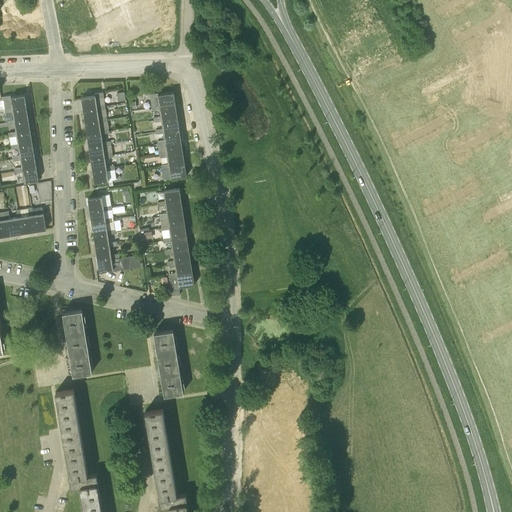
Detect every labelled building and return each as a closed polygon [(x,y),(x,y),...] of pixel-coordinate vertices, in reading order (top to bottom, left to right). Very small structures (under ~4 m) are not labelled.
[(117,92),(119,101),(126,100),(124,91),(117,92)] [(97,106),(105,104),(103,92),(95,93),(95,95),(82,97),(83,110),(97,108),(97,106)] [(160,107),(175,104),(173,92),(158,95),(158,93),(150,94),(152,106),(160,105),(160,107)] [(13,109),(26,107),(24,95),(11,97),(10,95),(3,96),(3,101),(4,100),(5,108),(12,107),(13,109)] [(99,118),(106,117),(105,104),(97,106),(97,108),(83,110),(85,122),(99,120),(99,118)] [(162,119),(177,116),(175,104),(160,107),(160,105),(152,106),(154,118),(161,117),(162,119)] [(26,107),(13,109),(13,112),(14,119),(15,121),(28,119),(26,107)] [(164,130),(179,128),(177,116),(162,119),(161,117),(154,118),(155,129),(163,128),(164,130)] [(100,130),(108,129),(106,117),(99,118),(99,120),(85,122),(87,134),(101,132),(100,130)] [(16,131),(17,133),(30,131),(28,119),(15,121),(14,119),(6,120),(8,133),(16,131)] [(165,142),(181,140),(179,128),(164,130),(163,128),(155,129),(157,139),(157,141),(165,140),(165,142)] [(102,142),(110,141),(108,129),(100,130),(101,132),(87,134),(89,146),(103,144),(102,142)] [(19,146),(32,143),(30,131),(17,133),(17,136),(18,143),(19,146)] [(167,154),(183,152),(181,140),(165,142),(165,140),(157,141),(157,143),(159,153),(167,152),(167,154)] [(104,154),(112,153),(110,141),(102,142),(103,144),(89,146),(91,158),(104,156),(104,154)] [(20,158),(34,156),(32,143),(19,146),(19,147),(20,155),(20,158)] [(183,152),(167,154),(168,157),(167,157),(168,164),(169,164),(169,166),(185,164),(183,152)] [(106,166),(114,165),(112,153),(104,154),(104,156),(91,158),(93,170),(106,168),(106,166)] [(22,170),(36,168),(34,156),(20,158),(20,155),(12,156),(14,169),(22,168),(22,170)] [(168,164),(161,165),(163,179),(186,176),(185,164),(169,166),(169,164),(168,164)] [(112,180),(116,179),(114,165),(106,166),(106,168),(93,170),(95,183),(108,180),(112,180)] [(14,169),(17,183),(38,180),(36,168),(22,170),(22,168),(14,169)] [(166,203),(181,200),(179,188),(156,192),(158,206),(166,205),(166,203)] [(104,208),(104,206),(102,196),(88,198),(90,210),(104,208)] [(168,215),(183,212),(181,200),(166,203),(166,205),(158,206),(160,218),(168,217),(168,215)] [(18,209),(16,209),(17,217),(17,218),(19,217),(22,233),(34,231),(31,216),(30,216),(28,207),(18,209)] [(31,216),(34,231),(46,229),(42,207),(33,209),(32,207),(28,207),(30,216),(31,216)] [(106,220),(106,218),(104,210),(104,208),(90,210),(92,222),(106,220)] [(0,236),(10,235),(7,219),(6,220),(4,211),(0,211),(0,236)] [(170,227),(185,224),(183,212),(168,215),(168,217),(160,218),(162,230),(170,229),(170,227)] [(17,218),(17,217),(10,218),(10,219),(7,219),(10,235),(22,233),(19,217),(17,218)] [(116,233),(116,231),(114,221),(106,222),(106,220),(92,222),(94,235),(108,232),(108,234),(116,233)] [(172,239),(187,236),(185,224),(170,227),(170,229),(162,230),(164,242),(172,241),(172,239)] [(118,245),(118,243),(116,233),(108,234),(108,232),(94,235),(96,247),(110,245),(110,246),(118,245)] [(173,251),(189,248),(187,236),(172,239),(172,241),(164,242),(166,250),(165,250),(166,254),(174,253),(173,251)] [(111,254),(110,246),(110,245),(96,247),(98,259),(112,257),(111,254)] [(175,263),(190,260),(189,248),(173,251),(174,253),(166,254),(168,266),(176,265),(175,263)] [(112,257),(98,259),(99,271),(113,269),(113,271),(121,270),(119,257),(112,259),(112,257)] [(177,275),(192,272),(190,260),(175,263),(176,265),(168,266),(169,278),(177,277),(177,275)] [(171,291),(179,289),(179,287),(194,284),(192,272),(177,275),(177,277),(169,278),(170,285),(171,285),(171,286),(171,291)] [(66,333),(85,330),(82,309),(63,312),(66,333)] [(157,353),(176,350),(173,329),(154,332),(157,353)] [(70,354),(89,351),(85,330),(66,333),(70,354)] [(161,374),(180,371),(176,350),(157,353),(161,374)] [(89,351),(70,354),(73,375),(92,372),(89,351)] [(302,373),(301,363),(260,368),(261,378),(302,373)] [(180,371),(161,374),(164,395),(183,392),(180,371)] [(261,391),(263,413),(309,407),(306,385),(261,391)] [(69,478),(71,487),(80,486),(84,511),(102,511),(97,483),(98,483),(96,473),(87,475),(73,389),(56,392),(55,392),(56,393),(70,478),(69,478)] [(159,497),(160,507),(169,505),(170,508),(170,511),(188,511),(187,503),(186,493),(177,494),(162,409),(145,412),(159,497)] [(295,511),(282,424),(246,430),(258,511),(295,511)]
